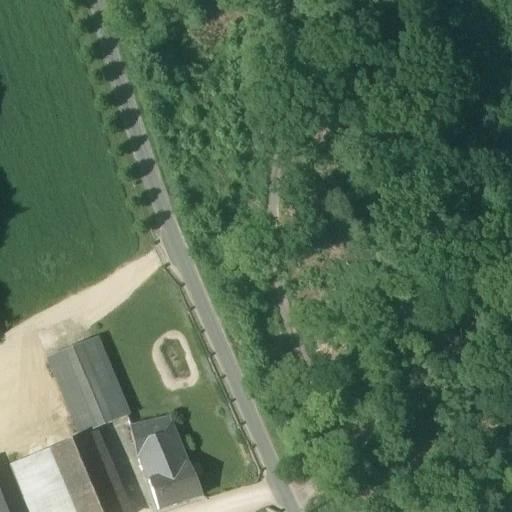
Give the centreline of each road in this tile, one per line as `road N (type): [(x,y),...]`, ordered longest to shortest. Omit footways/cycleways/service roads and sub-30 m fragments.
road 1 (tertiary): [(93,0),(151,185),(291,511)]
road 2 (track): [(302,511),(335,465),(330,429),(287,324),(273,252),(299,79),(337,0)]
